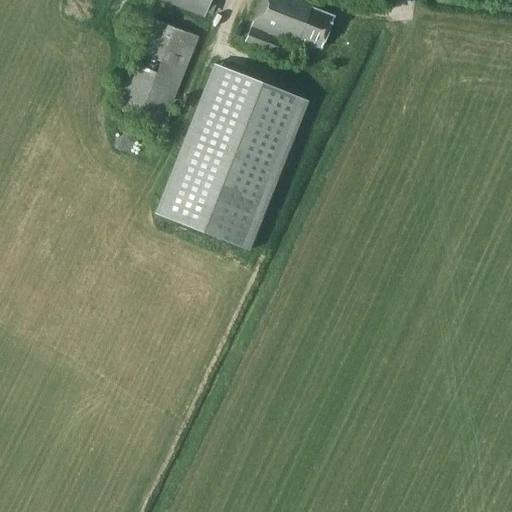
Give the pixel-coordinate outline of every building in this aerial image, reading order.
[(209,0),(157,0),(203,18),(209,0)] [(321,46),(332,18),(312,10),(314,5),(302,0),(263,0),(246,43),(275,55),(276,55),(281,43),(283,37),(302,45),(305,39),(321,46)] [(197,36),(149,17),(113,108),(162,127),(197,36)] [(273,59),(286,64),(293,47),(281,43),(276,55),(275,55),(273,59)] [(309,101),(213,63),(154,214),(249,251),(309,101)]
